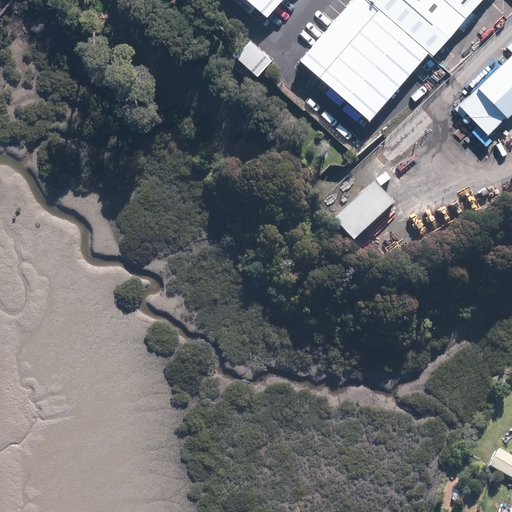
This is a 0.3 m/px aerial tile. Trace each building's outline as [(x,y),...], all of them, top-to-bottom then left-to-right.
[(275,0),(245,0),(263,15),(275,0)] [(424,51),(363,0),(346,0),(297,58),(367,118),(424,51)] [(461,16),(441,0),(363,0),(424,51),(429,54),(461,16)] [(474,0),(441,0),(461,16),(474,0)] [(248,41),(234,56),(256,76),(270,60),(248,41)] [(466,59),(454,44),(436,58),(448,73),(466,59)] [(511,114),(511,52),(459,106),(490,137),(511,114)] [(346,127),(331,114),(326,120),(341,134),(346,127)] [(374,182),(331,221),(351,242),(394,203),(374,182)] [(511,457),(496,449),(487,467),(511,478),(511,457)]
